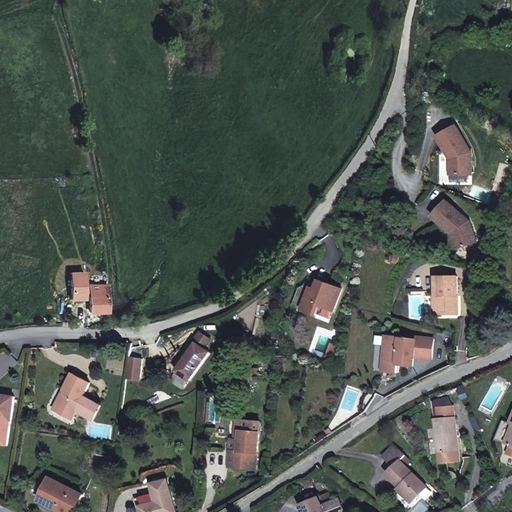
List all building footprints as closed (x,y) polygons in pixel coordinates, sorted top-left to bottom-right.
[(463,152),(469,150),(457,126),(436,137),(445,155),(449,155),(450,164),(445,164),(445,174),(468,175),(467,161),(463,152)] [(469,150),(463,152),(467,161),(473,158),(469,150)] [(462,217),(443,197),(426,214),(443,232),(446,230),(449,238),(445,239),(449,250),(471,242),(465,225),(460,227),(457,220),(462,217)] [(465,225),(468,223),(462,217),(457,220),(460,227),(465,225)] [(455,295),(457,295),(455,275),(433,276),(434,296),(435,296),(437,315),(458,314),(457,302),(454,301),(455,295)] [(106,311),(105,283),(90,283),(90,311),(106,311)] [(317,291),(314,296),(311,295),(308,294),(301,311),(315,317),(319,308),(332,313),(340,291),(320,283),(317,291)] [(200,346),(179,373),(191,383),(213,355),(208,351),(214,343),(204,335),(197,344),(200,346)] [(390,362),(388,373),(397,374),(399,363),(402,363),(402,366),(414,367),(415,357),(433,359),(435,338),(417,337),(417,339),(387,336),(384,361),(390,362)] [(340,345),(333,342),(328,356),(335,359),(340,345)] [(143,370),(130,369),(129,381),(141,383),(143,370)] [(68,396),(59,414),(75,423),(81,412),(97,420),(105,404),(86,395),(92,384),(73,375),(64,393),(68,396)] [(68,396),(64,393),(54,411),(59,414),(68,396)] [(0,447),(7,448),(11,424),(14,400),(0,397),(0,447)] [(464,455),(459,420),(457,420),(454,408),(441,409),(442,416),(435,417),(441,460),(450,458),(449,456),(464,455)] [(234,440),(231,467),(253,469),(254,460),(257,460),(262,421),(243,419),(240,440),(237,440),(234,440)] [(399,449),(388,462),(398,471),(392,478),(410,494),(407,498),(416,506),(431,490),(404,467),(411,459),(399,449)] [(143,511),(177,511),(180,511),(169,477),(154,481),(157,491),(160,499),(152,502),(141,506),(143,511)] [(64,511),(78,511),(87,496),(51,479),(41,501),(64,511)] [(141,506),(152,502),(160,499),(157,491),(136,498),(139,507),(141,506)] [(325,511),(337,511),(332,499),(321,502),(325,511)] [(301,511),(345,511),(345,510),(340,511),(325,511),(321,502),(301,510),(301,511)]
